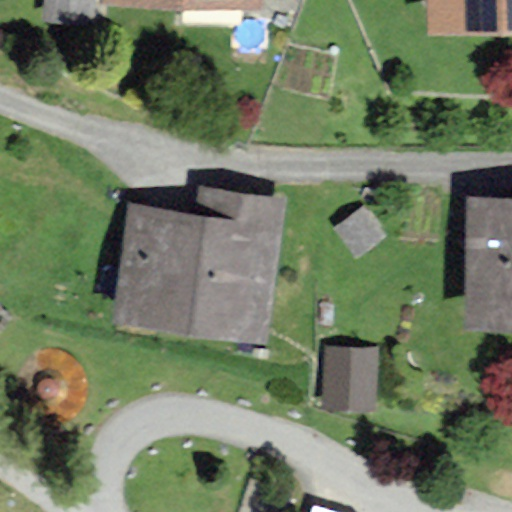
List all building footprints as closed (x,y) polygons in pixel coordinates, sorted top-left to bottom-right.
[(85,0),(49,0),(49,12),(85,14),(85,0)] [(511,0),(439,0),(440,25),(511,23),(511,0)] [(278,206),(205,195),(201,223),(141,214),(125,320),(258,340),(278,206)] [(511,324),(511,204),(475,204),(474,324),(511,324)] [(374,352),(329,350),(327,405),(372,407),(374,352)]
